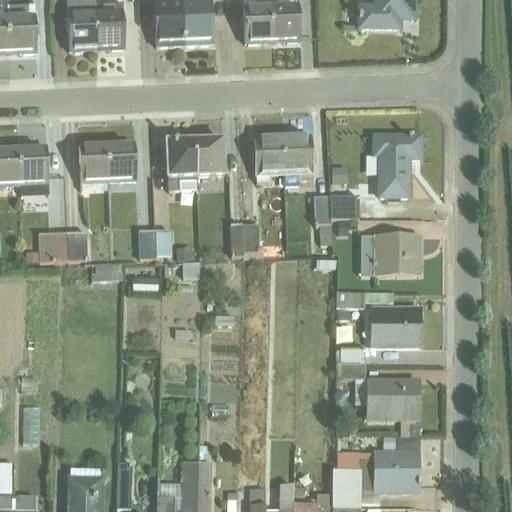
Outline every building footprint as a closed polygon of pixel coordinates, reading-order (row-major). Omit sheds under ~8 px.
[(96,57),(94,9),(94,0),(77,0),(77,2),(66,2),(68,58),(96,57)] [(184,51),(182,0),(153,0),(154,3),(152,3),(155,53),(184,51)] [(182,0),(184,51),(214,50),(211,0),(208,0),(199,1),(199,0),(182,0)] [(272,49),(271,0),(257,2),(256,0),(250,0),(243,0),(243,10),(242,10),(244,50),(272,49)] [(271,0),(272,49),(300,47),(298,0),(271,0)] [(371,0),(372,9),(359,9),(359,33),(399,33),(399,24),(413,24),(413,0),(371,0)] [(0,60),(8,60),(6,9),(6,3),(0,3),(0,4),(0,13),(0,12),(0,60)] [(94,9),(96,57),(124,56),(122,7),(94,9)] [(6,9),(8,60),(36,59),(34,9),(6,9)] [(282,140),(284,180),(285,191),(299,191),(299,186),(313,185),(312,179),(314,179),(312,139),(282,140)] [(284,180),(282,140),(254,141),(255,182),(256,182),(256,188),(271,187),(270,181),(284,180)] [(407,141),(374,142),(374,163),(377,163),(377,202),(408,202),(408,173),(408,164),(420,164),(420,142),(413,142),(407,141)] [(194,144),(196,183),(227,181),(224,142),(194,144)] [(196,183),(194,144),(165,145),(169,196),(196,195),(196,183)] [(106,148),(108,188),(137,187),(135,146),(106,148)] [(108,188),(106,148),(78,149),(81,195),(82,196),(108,195),(108,188)] [(18,151),(20,192),(20,198),(23,199),(38,199),(40,197),(40,191),(49,191),(47,150),(18,151)] [(0,193),(20,192),(18,151),(0,152),(0,193)] [(347,172),(332,172),(332,187),(347,187),(347,172)] [(331,225),(330,201),(313,201),(314,231),(319,231),(319,236),(315,236),(315,257),(331,256),(331,225)] [(330,201),(331,225),(359,225),(358,201),(330,201)] [(102,209),(101,222),(120,224),(121,210),(102,209)] [(242,230),(243,262),(244,265),(263,264),(263,257),(259,257),(258,229),(242,230)] [(243,262),(242,230),(230,230),(231,262),(243,262)] [(155,262),(154,235),(138,236),(139,264),(155,264),(155,262)] [(154,235),(155,262),(172,261),(171,235),(154,235)] [(67,237),(68,266),(87,265),(87,236),(67,237)] [(68,266),(67,237),(39,238),(39,240),(38,240),(38,257),(26,257),(26,267),(68,266)] [(422,241),(360,241),(360,281),(423,281),(422,241)] [(192,251),(176,252),(177,266),(193,265),(192,251)] [(326,260),(305,262),(306,272),(327,270),(326,260)] [(199,267),(183,267),(183,285),(200,284),(199,267)] [(123,270),(91,271),(92,286),(123,284),(123,270)] [(133,282),(132,296),(158,297),(159,282),(133,282)] [(336,297),(336,312),(365,312),(364,307),(393,307),(393,297),(336,297)] [(421,312),(370,311),(369,354),(421,354),(421,312)] [(234,321),(215,321),(214,330),(234,331),(234,321)] [(336,368),(364,368),(364,353),(340,353),(340,355),(336,355),(336,368)] [(364,368),(336,368),(336,385),(355,385),(355,410),(366,410),(366,427),(409,427),(409,430),(408,441),(418,441),(420,384),(364,384),(364,368)] [(23,382),(22,394),(37,394),(37,381),(23,382)] [(301,404),(300,414),(324,414),(324,404),(301,404)] [(12,444),(28,444),(28,406),(11,407),(12,444)] [(213,409),(212,420),(229,420),(229,409),(213,409)] [(408,441),(409,430),(399,430),(399,440),(408,441)] [(377,440),(377,452),(394,453),(395,441),(377,440)] [(330,500),(330,511),(360,511),(360,510),(361,499),(377,499),(419,499),(420,456),(372,455),(372,457),(336,457),(336,475),(330,475),(330,500)] [(118,467),(116,511),(130,511),(132,467),(118,467)] [(156,511),(196,511),(198,468),(183,467),(182,489),(157,488),(156,511)] [(198,468),(196,511),(210,511),(212,467),(198,468)] [(0,511),(34,511),(35,501),(13,500),(14,469),(0,468),(0,511)] [(68,481),(66,511),(103,511),(104,483),(101,483),(102,475),(70,474),(70,482),(68,481)] [(264,511),(265,483),(253,482),(253,493),(249,493),(248,511),(264,511)] [(292,511),(293,487),(293,482),(285,482),(285,490),(279,490),(278,511),(292,511)] [(293,487),(292,511),(330,511),(330,500),(316,499),(317,503),(305,502),(305,493),(298,492),(297,487),(293,487)] [(228,497),(227,511),(236,511),(237,497),(228,497)] [(361,499),(360,510),(377,509),(377,499),(361,499)]
